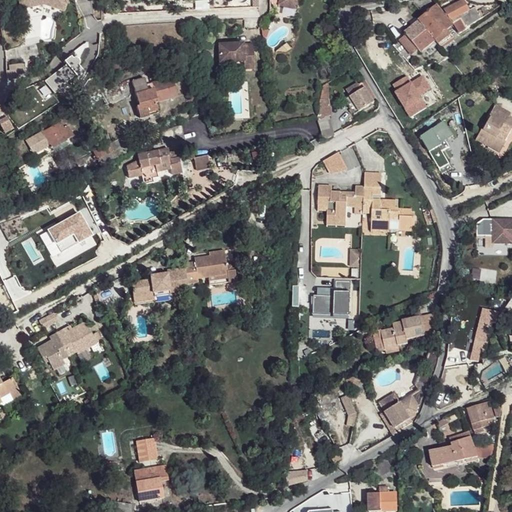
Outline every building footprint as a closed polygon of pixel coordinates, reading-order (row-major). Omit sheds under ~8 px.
[(18,0),(20,9),(44,4),(64,11),(67,0),(18,0)] [(283,0),(282,6),(296,9),(297,0),(283,0)] [(446,11),(453,24),(460,20),(465,17),(464,14),(469,11),(463,0),(446,11)] [(481,19),(495,10),(492,5),(480,5),(475,8),(481,19)] [(435,40),(441,47),(453,39),(454,40),(455,39),(448,30),(453,26),(450,22),(442,12),(437,6),(425,15),(404,33),(407,36),(400,41),(413,57),(435,40)] [(481,19),(475,8),(469,11),(464,14),(465,17),(460,20),(453,24),(459,33),(466,29),(481,19)] [(243,43),(219,44),(219,62),(244,61),(244,69),(255,69),(254,44),(243,44),(243,43)] [(74,63),(74,62),(67,62),(76,83),(77,82),(68,63),(74,63)] [(68,63),(77,82),(82,71),(79,70),(80,70),(80,69),(80,66),(80,65),(79,63),(77,62),(75,63),(74,63),(68,63)] [(136,95),(138,95),(136,88),(146,85),(144,78),(132,82),(136,95)] [(155,103),(176,97),(171,78),(160,82),(160,79),(153,80),(154,83),(151,84),(151,85),(146,87),(146,85),(136,88),(138,95),(136,95),(139,107),(141,114),(156,110),(155,103)] [(377,101),(365,80),(361,83),(374,103),(377,101)] [(320,86),(318,109),(328,106),(326,99),(327,98),(326,83),(320,86)] [(345,101),(355,115),(374,103),(361,83),(358,85),(357,83),(345,90),(350,98),(345,101)] [(494,108),(510,117),(511,113),(496,105),(494,108)] [(318,109),(317,118),(329,115),(331,114),(328,106),(318,109)] [(141,114),(139,107),(137,108),(140,119),(148,117),(148,116),(158,113),(156,110),(141,114)] [(493,142),(503,149),(508,139),(505,137),(507,134),(510,136),(511,132),(511,118),(510,117),(494,108),(490,116),(491,117),(486,126),(484,125),(479,136),(492,143),(493,142)] [(323,139),(335,136),(329,115),(317,118),(317,119),(323,139)] [(0,121),(0,125),(5,134),(13,130),(6,118),(0,121)] [(187,141),(182,123),(159,129),(164,146),(187,141)] [(51,149),(66,141),(57,125),(42,133),(51,149)] [(41,134),(27,142),(34,156),(49,148),(41,134)] [(492,143),(479,136),(476,140),(500,154),(503,149),(493,142),(492,143)] [(106,156),(103,148),(94,153),(96,157),(93,158),(94,161),(97,160),(101,167),(110,164),(106,156)] [(154,172),(162,170),(170,167),(175,166),(177,173),(186,170),(182,155),(173,158),(171,148),(167,149),(140,155),(141,160),(130,167),(133,178),(146,175),(154,172)] [(341,153),(325,161),(330,172),(348,167),(341,153)] [(194,159),(197,171),(210,168),(207,156),(194,159)] [(154,172),(146,175),(149,185),(160,182),(158,178),(164,176),(162,170),(154,172)] [(332,187),(322,187),(322,194),(319,194),(318,205),(328,206),(328,202),(336,203),(336,211),(328,211),(327,221),(346,222),(347,207),(347,204),(356,204),(355,208),(363,208),(363,211),(372,211),(372,214),(371,229),(383,230),(384,220),(390,221),(390,219),(398,219),(399,209),(395,208),(395,201),(380,201),(380,204),(373,203),(374,196),(381,196),(382,175),(365,173),(364,188),(356,187),(355,193),(332,192),(332,187)] [(114,184),(109,174),(96,181),(102,191),(114,184)] [(400,217),(399,231),(414,232),(415,218),(411,217),(412,210),(403,209),(403,217),(400,217)] [(371,233),(389,234),(390,221),(384,220),(383,230),(371,229),(371,233)] [(477,225),(477,236),(492,236),(492,244),(506,244),(506,241),(511,241),(511,222),(506,223),(506,220),(484,220),(477,225)] [(271,235),(275,245),(287,239),(285,235),(282,230),(271,235)] [(149,281),(129,284),(132,299),(152,296),(151,294),(168,292),(168,293),(178,292),(178,290),(185,288),(185,285),(196,283),(195,279),(213,276),(226,275),(223,254),(207,257),(192,259),(193,263),(182,264),(183,269),(165,272),(165,274),(148,277),(149,281)] [(350,321),(349,283),(335,283),(335,289),(313,289),(313,320),(338,320),(338,321),(350,321)] [(132,304),(152,301),(152,296),(132,299),(132,304)] [(431,314),(419,317),(423,335),(426,334),(435,332),(431,314)] [(394,328),(382,331),(386,350),(398,347),(398,345),(407,343),(406,339),(423,335),(419,317),(402,321),(402,322),(403,326),(394,328)] [(480,321),(473,350),(485,353),(492,324),(480,321)] [(92,336),(84,323),(70,331),(71,333),(66,336),(65,333),(63,330),(49,337),(51,341),(36,349),(41,358),(45,356),(48,362),(52,371),(64,365),(61,360),(75,353),(76,355),(101,342),(97,334),(92,336)] [(378,352),(386,350),(382,331),(373,333),(378,352)] [(435,332),(426,334),(428,340),(437,338),(435,332)] [(362,373),(346,380),(350,390),(366,383),(362,373)] [(0,401),(0,402),(0,401),(0,397),(16,388),(11,378),(0,383),(0,401)] [(16,388),(0,397),(0,401),(0,402),(3,405),(20,396),(16,388)] [(398,433),(398,434),(413,424),(410,420),(417,416),(418,403),(421,403),(424,391),(420,390),(413,395),(400,403),(385,413),(398,433)] [(379,403),(385,413),(400,403),(394,394),(379,403)] [(340,399),(348,417),(356,413),(349,396),(340,399)] [(488,402),(483,404),(467,409),(472,424),(474,430),(483,428),(490,426),(488,419),(492,418),(493,418),(490,409),(488,402)] [(301,417),(314,445),(328,439),(315,410),(301,417)] [(398,433),(385,413),(380,415),(393,436),(398,433)] [(439,428),(438,428),(441,435),(447,432),(444,425),(450,422),(448,417),(440,422),(441,426),(439,427),(439,428)] [(451,443),(470,437),(469,432),(450,439),(451,443)] [(428,451),(431,468),(446,465),(464,461),(464,463),(464,465),(479,462),(478,459),(473,446),(470,437),(451,443),(452,446),(428,451)] [(154,439),(137,442),(140,463),(143,462),(157,460),(154,439)] [(492,445),(473,446),(478,459),(490,458),(492,445)] [(338,456),(332,460),(335,464),(341,460),(338,456)] [(378,483),(394,474),(385,458),(370,467),(378,483)] [(139,502),(163,499),(161,484),(160,481),(168,480),(165,467),(134,471),(139,502)] [(307,471),(285,472),(286,485),(308,484),(307,471)] [(396,511),(396,493),(388,493),(387,487),(379,487),(379,494),(380,511),(396,511)] [(114,510),(116,503),(105,500),(104,507),(114,510)] [(114,511),(119,511),(129,511),(130,504),(117,502),(116,503),(114,510),(114,511)]
